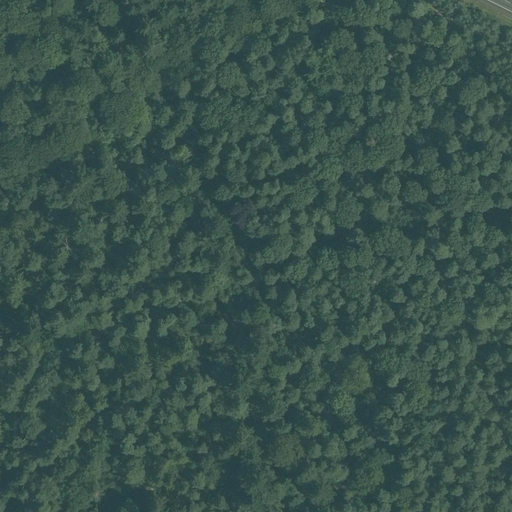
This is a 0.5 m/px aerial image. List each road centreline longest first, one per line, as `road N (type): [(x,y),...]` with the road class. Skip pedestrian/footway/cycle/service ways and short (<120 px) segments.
road 1 (track): [(248,264),(378,511)]
road 2 (track): [(511,201),(293,258),(244,255)]
road 3 (track): [(219,0),(0,90)]
road 4 (track): [(511,86),(432,44),(307,0)]
road 5 (track): [(230,226),(140,42),(130,36)]
